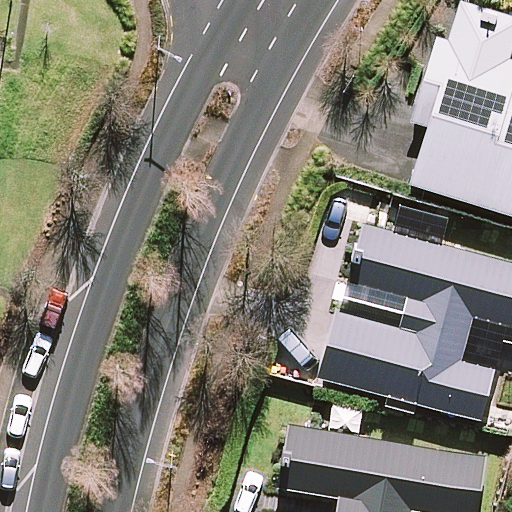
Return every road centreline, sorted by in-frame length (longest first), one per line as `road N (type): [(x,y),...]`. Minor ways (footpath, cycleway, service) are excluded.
road 1 (tertiary): [(39,511),(62,411),(117,253),(195,78),(249,44)]
road 2 (tertiary): [(249,44),(252,118),(167,327),(117,511)]
